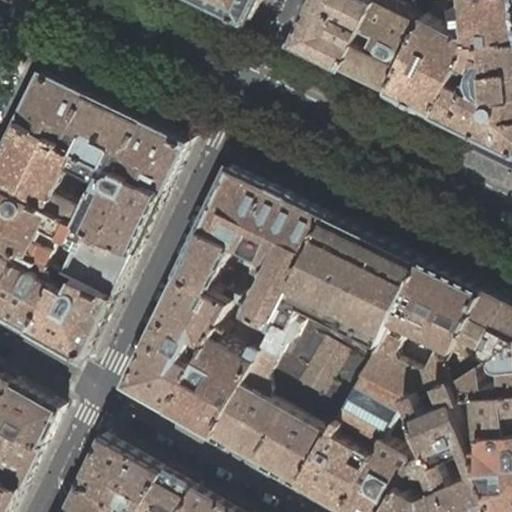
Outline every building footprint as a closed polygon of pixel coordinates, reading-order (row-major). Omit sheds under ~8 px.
[(229,0),(256,13),(263,0),(229,0)] [(319,0),(302,36),(352,60),(366,34),(372,22),(381,0),(319,0)] [(366,34),(352,60),(376,72),(400,84),(433,15),(437,8),(440,0),(381,0),(372,22),(366,34)] [(433,15),(400,84),(444,106),(461,72),(470,55),(479,36),(511,33),(511,0),(476,0),(478,20),(477,20),(476,20),(475,20),(474,20),(473,20),(472,21),(471,21),(470,21),(470,22),(469,22),(468,23),(468,24),(451,15),(454,0),(440,0),(437,8),(433,15)] [(461,72),(444,106),(511,139),(511,33),(479,36),(470,55),(461,72)] [(53,65),(29,113),(115,156),(174,186),(198,136),(53,65)] [(29,113),(0,172),(65,204),(85,214),(87,215),(95,200),(84,195),(81,193),(90,173),(95,164),(108,171),(115,156),(29,113)] [(95,200),(87,215),(88,216),(145,245),(174,186),(115,156),(108,171),(95,164),(90,173),(104,180),(100,189),(91,185),(88,185),(84,195),(95,200)] [(242,158),(190,268),(220,283),(243,238),(279,256),(256,302),(259,303),(286,317),(340,206),(242,158)] [(0,172),(0,228),(34,245),(41,249),(47,252),(59,258),(60,258),(66,261),(88,216),(87,215),(85,214),(65,204),(0,172)] [(432,252),(340,206),(286,317),(277,334),(271,342),(252,376),(224,426),(267,451),(304,387),(347,411),(373,367),(385,346),(393,331),(432,252)] [(145,245),(88,216),(66,261),(73,265),(85,271),(123,290),(145,245)] [(34,245),(0,228),(0,297),(4,300),(29,253),(34,245)] [(243,238),(220,283),(241,294),(249,298),(256,302),(279,256),(243,238)] [(29,253),(4,300),(42,322),(67,275),(73,265),(66,261),(60,258),(59,258),(47,252),(41,249),(34,245),(29,253)] [(494,282),(432,252),(393,331),(385,346),(373,367),(416,390),(417,390),(429,386),(447,379),(465,373),(458,355),(471,328),(494,282)] [(220,283),(190,268),(163,322),(137,376),(180,401),(222,327),(228,318),(236,322),(238,317),(230,313),(241,294),(220,283)] [(67,275),(42,322),(94,352),(123,290),(85,271),(80,282),(67,275)] [(511,342),(511,290),(494,282),(471,328),(458,355),(465,373),(483,362),(490,357),(502,350),(503,349),(511,342)] [(222,327),(180,401),(224,426),(252,376),(271,342),(277,334),(286,317),(259,303),(251,320),(268,329),(263,338),(258,347),(230,332),(236,322),(228,318),(222,327)] [(483,362),(465,373),(473,391),(482,390),(511,387),(511,342),(503,349),(502,350),(502,351),(501,356),(502,360),(505,363),(509,364),(510,378),(492,380),(490,357),(483,362)] [(0,414),(21,375),(0,363),(0,414)] [(339,425),(310,475),(332,488),(354,500),(393,431),(416,390),(373,367),(347,411),(339,425)] [(429,386),(417,390),(423,403),(436,434),(441,447),(469,511),(511,511),(511,508),(500,479),(494,462),(485,439),(480,429),(476,418),(466,392),(473,391),(465,373),(447,379),(429,386)] [(0,414),(50,441),(69,403),(21,375),(0,414)] [(304,387),(267,451),(310,475),(339,425),(347,411),(304,387)] [(511,387),(482,390),(473,391),(474,400),(483,399),(485,417),(476,418),(480,429),(487,428),(492,427),(511,425),(511,387)] [(393,431),(354,500),(374,511),(391,511),(412,475),(413,475),(427,451),(403,437),(423,403),(417,390),(416,390),(393,431)] [(0,467),(30,482),(50,441),(0,414),(0,467)] [(511,425),(492,427),(487,428),(480,429),(485,439),(494,462),(500,479),(511,508),(511,425)] [(147,506),(173,462),(112,427),(89,474),(147,506)] [(412,475),(391,511),(469,511),(441,447),(436,434),(427,451),(413,475),(412,475)] [(186,511),(205,480),(173,462),(147,506),(144,511),(186,511)] [(0,511),(15,511),(30,482),(0,467),(0,511)] [(144,511),(147,506),(89,474),(80,493),(71,511),(72,511),(144,511)] [(260,511),(205,480),(186,511),(260,511)]
